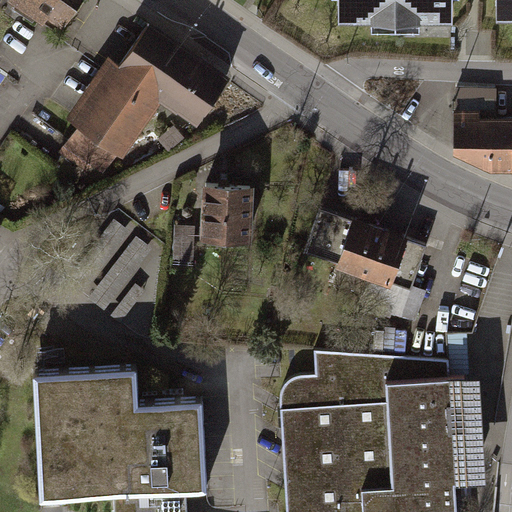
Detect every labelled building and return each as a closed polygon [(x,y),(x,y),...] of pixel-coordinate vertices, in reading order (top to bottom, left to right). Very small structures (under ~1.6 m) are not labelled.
[(19,0),(73,36),(98,0),(19,0)] [(341,0),(342,13),(372,13),(372,26),(420,26),(420,13),(451,13),(450,0),(341,0)] [(511,0),(499,0),(499,13),(511,13),(511,0)] [(149,23),(70,137),(107,163),(142,113),(149,118),(155,110),(148,105),(156,93),(178,108),(182,102),(200,114),(226,76),(149,23)] [(511,112),(501,113),(502,84),(451,85),(450,147),(493,170),(501,170),(511,169),(511,112)] [(254,183),(208,181),(207,231),(252,233),(254,183)] [(431,242),(324,206),(309,252),(370,272),(360,303),(420,323),(431,290),(416,285),(431,242)] [(107,297),(153,246),(138,232),(92,283),(107,297)] [(457,511),(456,480),(472,478),(466,373),(450,374),(450,358),(315,347),(316,371),(302,372),(291,376),(285,383),(281,392),(287,511),(457,511)] [(138,363),(36,368),(42,493),(116,489),(116,511),(189,511),(189,486),(208,485),(203,396),(140,399),(138,363)] [(480,373),(466,373),(472,478),(480,478),(487,477),(481,387),(480,373)]
